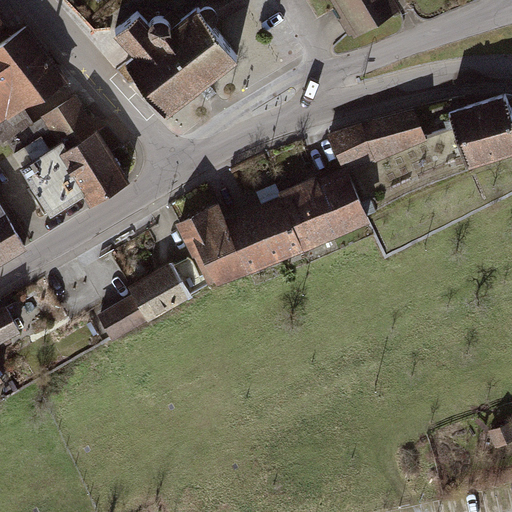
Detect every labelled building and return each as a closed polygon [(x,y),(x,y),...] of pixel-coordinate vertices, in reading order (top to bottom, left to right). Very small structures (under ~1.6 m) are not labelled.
[(128,61),(174,116),(244,62),(219,27),(222,23),(224,19),(249,5),(246,0),(208,0),(200,6),(176,24),(173,21),(168,20),(163,21),(159,23),(156,28),(140,9),(116,28),(138,54),(128,61)] [(336,0),(354,30),(399,4),(396,0),(336,0)] [(0,36),(11,28),(0,14),(0,36)] [(0,46),(0,124),(65,79),(50,58),(28,27),(0,46)] [(511,149),(511,103),(509,94),(452,112),(468,163),(511,149)] [(92,202),(129,180),(112,152),(100,133),(79,97),(47,117),(64,145),(25,168),(53,215),(87,194),(92,202)] [(350,167),(352,172),(378,159),(379,162),(429,141),(418,109),(366,122),(330,134),(346,168),(350,167)] [(100,133),(112,152),(120,147),(118,144),(116,142),(120,139),(109,127),(100,133)] [(283,196),(310,251),(374,222),(352,172),(350,167),(346,168),(321,179),(320,176),(281,192),(283,196)] [(230,218),(253,274),(310,251),(283,196),(230,218)] [(253,274),(230,218),(222,202),(180,223),(212,284),(219,281),(221,285),(253,274)] [(0,259),(23,247),(0,207),(0,259)] [(151,320),(152,321),(196,296),(176,261),(132,286),(135,293),(151,320)] [(114,337),(116,340),(151,320),(135,293),(100,314),(114,337)] [(0,308),(0,341),(17,333),(4,306),(0,308)] [(496,444),(511,437),(511,418),(490,427),(496,444)]
